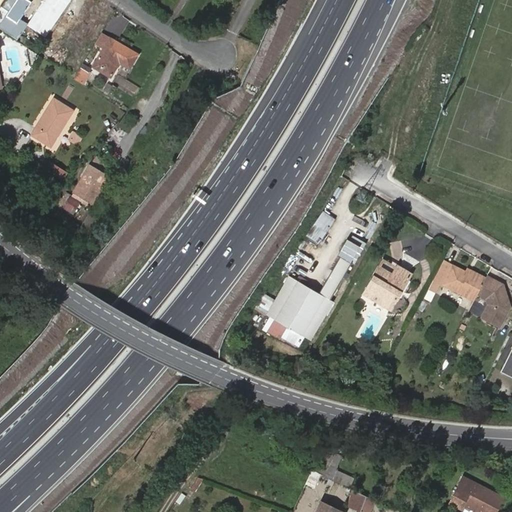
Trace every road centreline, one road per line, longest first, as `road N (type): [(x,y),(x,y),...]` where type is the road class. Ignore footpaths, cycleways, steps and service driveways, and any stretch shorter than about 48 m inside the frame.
road 1 (motorway): [(41,465),(128,374),(247,225),(379,0)]
road 2 (tertiary): [(511,438),(338,417),(261,393),(136,337),(64,295),(0,243)]
road 3 (motorway): [(339,0),(216,209),(109,343)]
road 4 (residential): [(511,263),(367,175)]
road 5 (motorway): [(109,343),(0,455)]
road 6 (motorway): [(109,343),(84,343),(0,429)]
